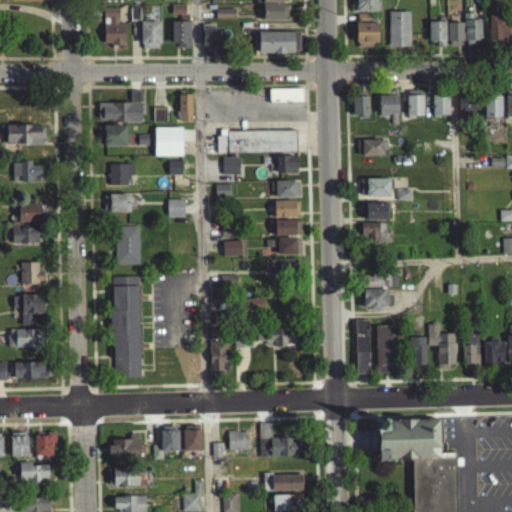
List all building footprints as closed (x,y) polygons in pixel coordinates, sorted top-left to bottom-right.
[(262,0),(261,24),(286,25),(286,8),(285,8),(285,0),(262,0)] [(376,0),(354,0),(354,17),(376,17),(376,0)] [(103,50),(124,50),(124,29),(118,30),(117,13),(102,13),(103,50)] [(234,14),(214,14),(214,24),(234,24),(234,14)] [(387,52),(409,52),(409,17),(388,17),(387,52)] [(376,51),(375,19),(355,19),(355,51),(376,51)] [(487,19),(487,48),(508,47),(508,19),(487,19)] [(463,21),(464,47),(480,47),(479,20),(463,21)] [(435,52),(444,52),(445,23),(428,22),(428,47),(435,47),(435,52)] [(159,27),(140,27),(140,54),(159,54),(159,27)] [(189,27),(171,27),(170,51),(189,52),(189,27)] [(462,28),(446,28),(447,51),(462,51),(462,28)] [(221,33),(201,33),(201,51),(221,51),(221,33)] [(299,37),(257,37),(257,58),(298,58),(299,37)] [(301,107),(301,94),(267,95),(268,108),(301,107)] [(422,121),(422,96),(405,96),(406,121),(422,121)] [(431,99),(431,121),(448,121),(447,99),(431,99)] [(190,100),(176,100),(176,125),(190,125),(190,100)] [(457,117),(479,116),(478,100),(456,101),(457,117)] [(350,102),(351,122),(368,122),(367,101),(350,102)] [(397,120),(396,101),(377,101),(377,121),(397,120)] [(500,122),(500,101),(483,101),(483,122),(500,122)] [(139,107),(97,108),(97,127),(140,126),(139,107)] [(152,127),(166,127),(165,112),(152,113),(152,127)] [(5,150),(44,149),(44,130),(5,131),(5,150)] [(102,151),(126,151),(126,130),(102,130),(102,151)] [(153,162),(181,161),(180,133),(153,133),(153,162)] [(295,157),(294,135),(216,136),(217,158),(295,157)] [(361,162),(386,161),(386,145),(360,145),(361,162)] [(275,178),(295,179),(296,161),(275,161),(275,178)] [(237,180),(237,163),(220,163),(220,180),(237,180)] [(166,180),(181,180),(181,166),(167,166),(166,180)] [(11,187),(40,187),(40,170),(30,170),(30,167),(11,167),(11,187)] [(108,169),(108,191),(126,191),(126,181),(133,181),(133,169),(108,169)] [(359,184),(359,202),(388,202),(388,184),(359,184)] [(274,203),(298,203),(298,186),(274,187),(274,203)] [(229,190),(213,190),(213,204),(229,204),(229,190)] [(408,206),(409,195),(395,194),(395,206),(408,206)] [(128,217),(128,199),(103,200),(103,217),(128,217)] [(182,223),(183,205),(166,204),(166,223),(182,223)] [(273,206),(273,223),(298,223),(297,206),(273,206)] [(385,208),(364,208),(364,225),(385,225),(385,208)] [(39,210),(12,209),(12,228),(38,228),(39,210)] [(511,227),(511,215),(498,215),(498,227),(511,227)] [(298,225),(273,226),(273,241),(298,241),(298,225)] [(219,229),(220,242),(236,241),(236,228),(219,229)] [(383,228),(360,228),(360,248),(384,248),(383,228)] [(10,248),(39,249),(40,233),(11,232),(10,248)] [(114,270),(138,269),(137,232),(113,232),(114,270)] [(500,259),(511,258),(511,243),(500,244),(500,259)] [(294,244),(265,244),(264,258),(294,258),(294,244)] [(238,246),(221,246),(221,262),(239,261),(238,246)] [(269,282),(295,281),(295,264),(269,265),(269,282)] [(37,268),(18,268),(19,289),(42,289),(42,276),(37,276),(37,268)] [(361,280),(362,293),(396,292),(395,279),(361,280)] [(236,281),(219,280),(219,294),(235,295),(236,281)] [(110,282),(111,383),(138,383),(136,282),(110,282)] [(361,295),(362,314),(388,314),(388,294),(361,295)] [(12,300),(12,317),(20,317),(20,330),(35,330),(35,318),(42,319),(42,300),(12,300)] [(262,320),(263,304),(243,303),(243,319),(262,320)] [(355,378),(367,377),(366,325),(353,326),(355,378)] [(375,378),(396,378),(395,330),(374,330),(375,378)] [(454,373),(453,338),(437,339),(437,330),(426,330),(426,351),(435,351),(436,373),(454,373)] [(292,350),(292,333),(255,333),(256,350),(292,350)] [(37,353),(37,335),(7,334),(7,352),(37,353)] [(477,369),(477,340),(460,340),(461,369),(477,369)] [(250,353),(250,341),(233,341),(233,353),(250,353)] [(424,342),(408,342),(409,372),(424,372),(424,342)] [(208,376),(226,376),(226,346),(208,347),(208,376)] [(482,369),(502,369),(502,348),(482,347),(482,369)] [(12,369),(12,384),(47,383),(47,368),(12,369)] [(409,465),(409,511),(454,511),(453,471),(460,471),(460,463),(453,463),(453,458),(444,458),(437,458),(436,424),(424,424),(424,425),(414,425),(414,424),(395,424),(395,426),(385,426),(385,424),(384,423),(374,423),(373,425),(373,436),(374,436),(375,466),(409,465)] [(151,465),(161,465),(161,457),(177,457),(177,431),(159,432),(160,450),(151,450),(151,465)] [(182,456),(200,456),(199,433),(181,433),(182,456)] [(26,438),(9,438),(9,462),(26,462),(26,438)] [(32,440),(33,461),(51,461),(50,452),(55,452),(54,439),(32,440)] [(227,456),(243,456),(243,439),(226,439),(227,456)] [(268,443),(268,439),(260,439),(259,460),(299,461),(299,444),(268,443)] [(138,440),(127,440),(127,445),(109,445),(109,465),(138,465),(138,440)] [(17,470),(18,489),(47,488),(46,469),(17,470)] [(138,491),(137,479),(137,473),(111,473),(111,492),(138,491)] [(262,482),(262,496),(300,495),(300,480),(262,482)] [(201,485),(192,486),(192,498),(201,498),(201,485)] [(180,511),(197,511),(198,499),(181,499),(180,511)] [(237,511),(237,499),(220,500),(220,511),(237,511)] [(271,511),(301,511),(301,500),(271,501),(271,511)] [(143,511),(144,501),(112,502),(112,511),(143,511)] [(17,511),(47,511),(48,503),(18,503),(17,511)]
